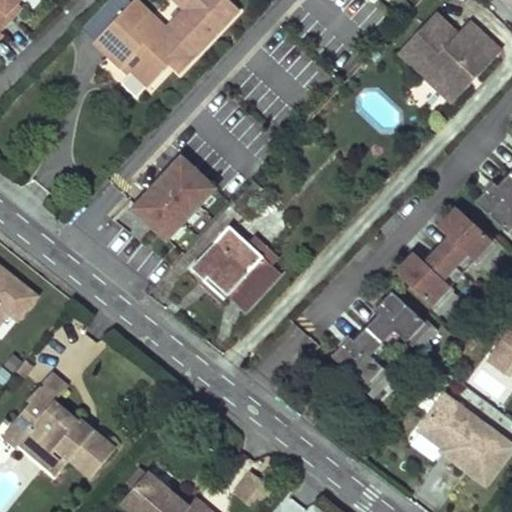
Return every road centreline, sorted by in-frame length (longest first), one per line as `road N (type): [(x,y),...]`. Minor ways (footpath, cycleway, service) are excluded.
road 1 (residential): [(0,211),(380,511)]
road 2 (unknown): [(60,256),(299,0)]
